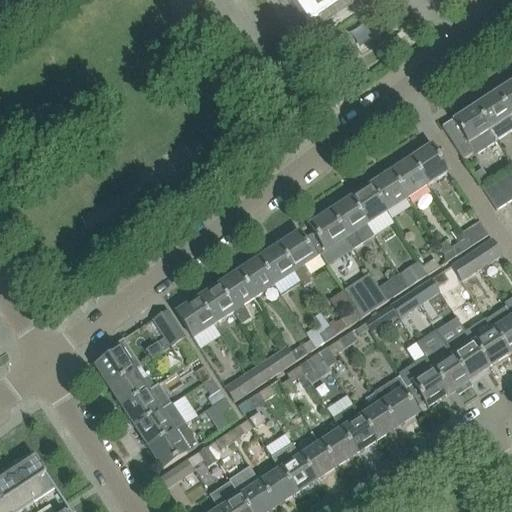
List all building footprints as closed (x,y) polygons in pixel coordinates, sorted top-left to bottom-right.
[(290,0),(309,27),(348,0),(290,0)] [(511,83),(494,95),(509,119),(511,123),(511,83)] [(474,109),(489,132),(496,143),(511,132),(511,123),(509,119),(494,95),(474,109)] [(473,158),(496,143),(489,132),(474,109),(452,123),(454,126),(444,133),(463,162),(471,156),(473,158)] [(410,163),(427,189),(448,175),(431,149),(410,163)] [(410,163),(390,176),(407,202),(427,189),(410,163)] [(511,170),(503,177),(511,190),(511,170)] [(370,190),(387,216),(407,202),(390,176),(370,190)] [(507,205),(511,202),(511,190),(503,177),(493,183),(507,205)] [(507,205),(493,183),(482,190),(496,212),(507,205)] [(366,229),(387,216),(370,190),(349,203),(366,229)] [(349,203),(329,216),(354,253),(363,246),(356,236),(366,229),(349,203)] [(308,238),(308,239),(321,259),(318,260),(325,271),(354,253),(329,216),(309,229),(315,239),(310,242),(308,238)] [(459,238),(462,242),(467,251),(488,237),(480,225),(459,238)] [(277,250),(295,276),(303,289),(310,284),(305,276),(308,274),(305,269),(316,262),(299,236),(277,250)] [(492,241),(471,255),(475,260),(473,261),(480,273),(503,258),(492,241)] [(447,264),(467,251),(462,242),(450,250),(446,243),(438,249),(447,264)] [(277,250),(258,263),(275,289),(295,276),(277,250)] [(473,261),(475,260),(471,255),(451,268),(462,285),(480,273),(473,261)] [(426,278),(439,269),(434,260),(420,269),(423,274),(426,278)] [(254,303),(275,289),(258,263),(237,277),(254,303)] [(443,274),(431,282),(437,291),(449,283),(443,274)] [(254,303),(237,277),(217,289),(234,316),(235,316),(242,327),(251,321),(247,312),(245,309),(254,303)] [(407,290),(398,277),(378,291),(381,296),(386,303),(407,290)] [(431,282),(411,295),(419,308),(439,295),(437,291),(431,282)] [(217,289),(196,303),(214,329),(234,316),(217,289)] [(399,321),(419,308),(411,295),(402,301),(391,309),(396,317),(399,321)] [(374,312),(386,303),(381,296),(368,304),(374,312)] [(214,329),(196,303),(176,316),(194,342),(214,329)] [(391,309),(366,325),(372,333),(383,325),(396,317),(391,309)] [(508,356),(511,353),(511,318),(505,309),(486,322),(492,332),(508,356)] [(185,340),(172,320),(167,313),(153,322),(157,329),(170,350),(176,346),(185,340)] [(310,342),(315,350),(335,337),(333,338),(331,334),(334,332),(331,328),(329,329),(325,322),(320,314),(315,317),(321,326),(317,328),(313,322),(308,325),(316,338),(310,342)] [(341,321),(331,328),(334,332),(331,334),(333,338),(335,337),(347,329),(341,321)] [(488,369),(508,356),(492,332),(472,345),(488,369)] [(468,383),(468,382),(488,369),(472,345),(465,334),(445,347),(468,383)] [(350,335),(340,342),(342,346),(341,347),(343,352),(356,344),(350,335)] [(192,351),(185,340),(176,346),(183,357),(192,351)] [(96,369),(109,390),(141,369),(123,341),(100,357),(100,358),(101,358),(104,363),(96,369)] [(326,350),(332,359),(343,352),(341,347),(342,346),(340,342),(326,350)] [(423,358),(432,371),(448,396),(455,391),(458,397),(471,388),(471,389),(472,389),(468,382),(468,383),(445,347),(443,345),(423,358)] [(301,348),(289,355),(295,364),(307,356),(301,348)] [(285,349),(265,363),(275,378),(295,364),(289,355),(285,349)] [(335,364),(332,359),(326,350),(318,356),(327,369),(335,364)] [(318,356),(310,361),(316,370),(321,379),(330,373),(327,369),(318,356)] [(316,370),(310,361),(299,368),(302,373),(300,374),(303,378),(316,370)] [(275,378),(265,363),(244,377),(248,382),(249,381),(252,386),(250,387),(252,391),(254,390),(255,391),(275,378)] [(203,368),(194,374),(201,385),(206,382),(208,384),(212,382),(203,368)] [(292,385),(303,378),(300,374),(302,373),(299,368),(286,377),(292,385)] [(141,370),(141,369),(109,390),(122,410),(153,389),(141,370)] [(448,396),(432,371),(411,385),(428,411),(429,410),(428,409),(448,396)] [(242,399),(255,391),(254,390),(252,391),(250,387),(252,386),(249,381),(248,382),(244,377),(232,385),(242,399)] [(219,393),(212,382),(208,384),(206,382),(201,385),(210,398),(219,393)] [(153,389),(122,410),(135,430),(170,407),(158,388),(154,390),(153,389)] [(269,388),(258,395),(261,399),(259,401),(262,405),(275,396),(269,388)] [(373,395),(375,398),(396,430),(416,417),(417,418),(417,417),(401,392),(389,400),(382,390),(373,395)] [(245,403),(251,412),(262,405),(259,401),(261,399),(258,395),(245,403)] [(376,443),(396,430),(375,398),(367,404),(371,411),(360,419),(376,443)] [(149,450),(173,434),(185,426),(172,406),(170,407),(135,430),(149,450)] [(356,457),(376,443),(360,419),(353,408),(333,422),(340,432),(356,457)] [(221,415),(228,426),(237,421),(230,409),(221,415)] [(185,426),(149,450),(162,471),(198,448),(185,427),(186,427),(185,426)] [(238,428),(228,435),(231,440),(229,441),(232,445),(244,437),(238,428)] [(335,470),(356,457),(340,432),(319,446),(335,470)] [(214,444),(220,453),(232,445),(229,441),(231,440),(228,435),(214,444)] [(319,446),(299,459),(315,484),(335,470),(319,446)] [(279,472),(295,497),(315,484),(299,459),(292,447),(271,460),(279,472)] [(32,455),(10,470),(33,505),(55,490),(32,455)] [(198,455),(187,462),(190,466),(188,467),(191,472),(192,471),(204,464),(198,455)] [(174,471),(159,480),(167,493),(181,483),(179,480),(192,471),(191,472),(188,467),(190,466),(187,462),(174,471)] [(0,501),(7,511),(22,511),(33,505),(10,470),(0,475),(0,501)] [(230,483),(228,483),(232,488),(247,511),(271,511),(274,510),(259,486),(259,485),(249,470),(248,470),(251,475),(247,478),(244,474),(230,483)] [(259,485),(259,486),(274,510),(295,497),(279,472),(259,485)] [(247,511),(232,488),(212,501),(210,498),(209,498),(217,511),(247,511)]
